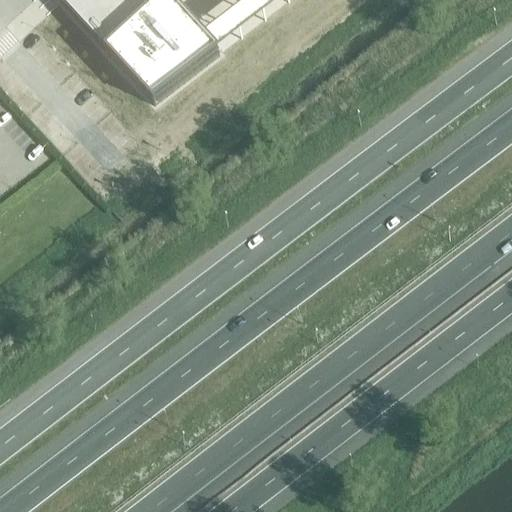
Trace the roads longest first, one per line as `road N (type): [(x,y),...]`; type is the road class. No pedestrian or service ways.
road 1 (motorway): [(511,57),(0,447)]
road 2 (motorway): [(511,125),(5,511)]
road 3 (motorway): [(150,511),(511,232)]
road 4 (motorway): [(233,511),(511,295)]
